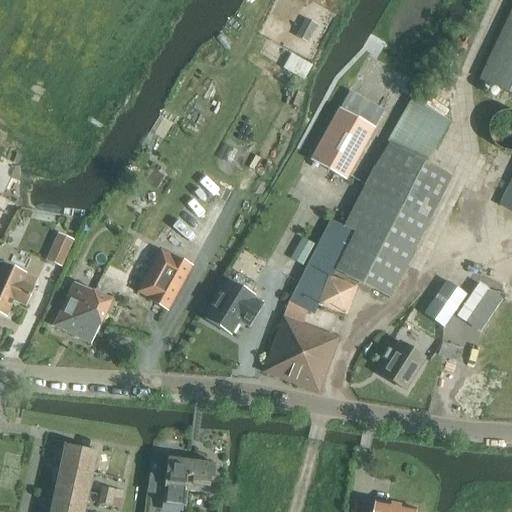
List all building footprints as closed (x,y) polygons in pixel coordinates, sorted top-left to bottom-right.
[(511,97),(511,8),(478,81),(511,97)] [(349,91),(310,162),(337,176),(347,182),(375,130),(385,111),(349,91)] [(334,268),(366,285),(390,298),(429,221),(452,177),(426,163),(449,122),(415,103),(360,195),(369,202),(353,233),(332,221),(290,304),(310,313),(334,268)] [(511,104),(507,105),(503,107),(499,110),(494,116),(493,119),(492,124),(494,132),(498,138),(503,143),(511,145),(511,144),(511,104)] [(511,211),(511,181),(500,206),(511,211)] [(46,262),(60,268),(73,241),(58,234),(46,262)] [(157,255),(137,293),(149,300),(148,302),(165,311),(186,271),(189,266),(171,257),(170,259),(158,253),(157,255)] [(0,315),(6,318),(13,302),(26,307),(34,289),(21,284),(25,274),(1,264),(0,263),(0,315)] [(213,308),(205,321),(230,336),(239,321),(249,328),(255,319),(263,305),(253,299),(254,296),(250,294),(254,287),(254,283),(239,274),(235,275),(231,282),(229,281),(220,296),(218,294),(211,306),(213,308)] [(74,283),(54,327),(91,345),(112,301),(74,283)] [(442,328),(465,296),(446,283),(423,315),(442,328)] [(456,316),(466,323),(488,291),(478,284),(456,316)] [(341,338),(300,324),(284,318),(263,374),(320,395),(341,338)] [(399,343),(379,374),(405,391),(425,359),(399,343)] [(443,344),(439,357),(459,363),(463,350),(443,344)] [(484,416),(497,364),(469,357),(456,409),(484,416)] [(61,468),(91,474),(96,453),(93,453),(95,445),(82,443),(81,450),(65,447),(61,468)] [(151,473),(149,493),(163,495),(162,505),(185,508),(187,492),(188,492),(192,463),(192,462),(167,459),(167,465),(153,463),(151,473)] [(215,466),(192,463),(188,492),(188,493),(211,496),(215,466)] [(87,494),(91,474),(61,468),(57,488),(87,494)] [(53,507),(74,511),(83,511),(87,494),(57,488),(53,507)] [(98,496),(111,499),(113,491),(99,489),(98,496)] [(111,499),(98,496),(96,505),(110,508),(111,499)] [(413,511),(414,510),(400,507),(400,505),(399,505),(399,507),(391,505),(391,504),(390,503),(390,505),(375,502),(373,511),(413,511)]
